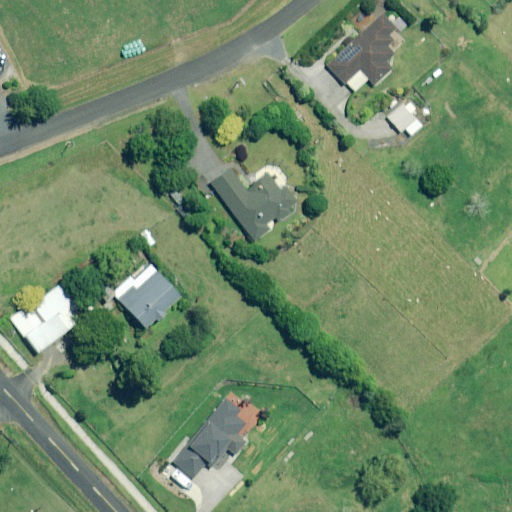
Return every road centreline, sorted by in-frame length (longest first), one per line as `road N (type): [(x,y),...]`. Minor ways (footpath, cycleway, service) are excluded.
road 1 (residential): [(304,0),(204,66),(0,143)]
road 2 (unclassified): [(118,511),(0,383)]
